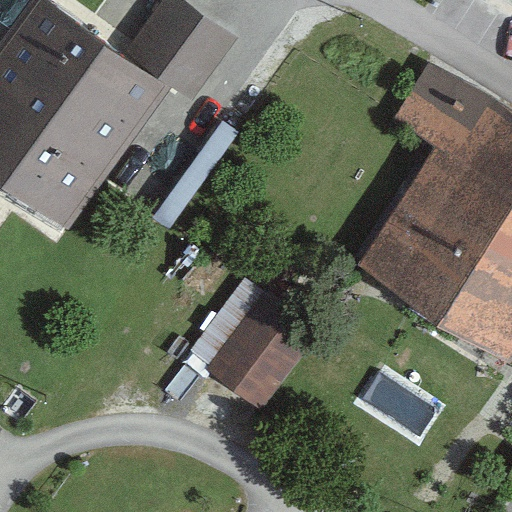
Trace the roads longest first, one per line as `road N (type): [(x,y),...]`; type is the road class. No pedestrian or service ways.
road 1 (residential): [(294,511),(200,456),(115,435),(0,452)]
road 2 (residential): [(511,90),(357,0)]
